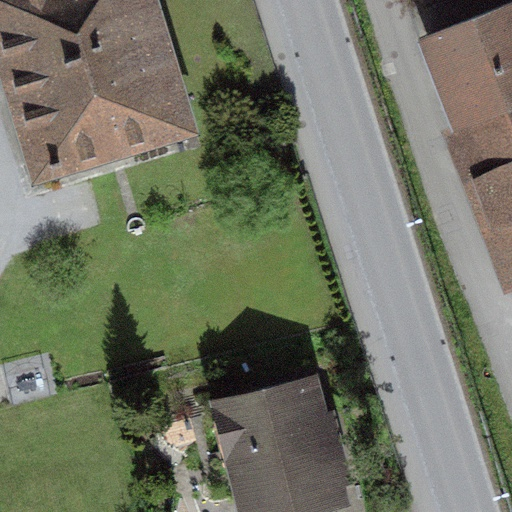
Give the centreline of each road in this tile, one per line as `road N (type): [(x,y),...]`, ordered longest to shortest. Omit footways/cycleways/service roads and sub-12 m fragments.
road 1 (primary): [(309,0),(471,511)]
road 2 (residential): [(511,346),(386,0)]
